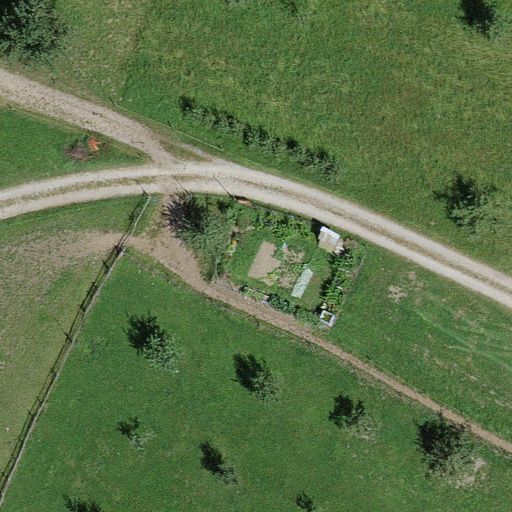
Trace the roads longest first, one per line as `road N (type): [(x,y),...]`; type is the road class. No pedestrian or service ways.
road 1 (track): [(0,202),(75,180),(262,180),(511,300)]
road 2 (track): [(0,78),(262,180)]
